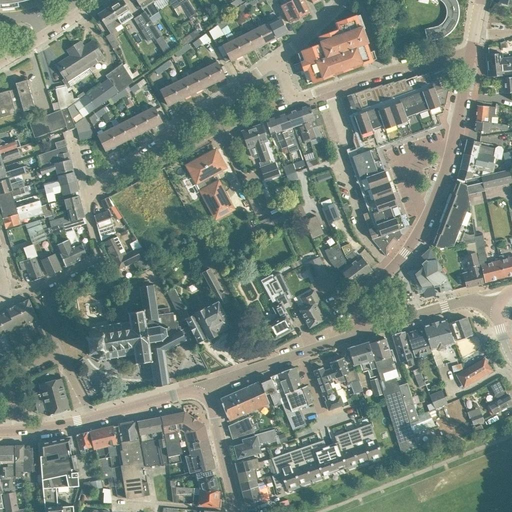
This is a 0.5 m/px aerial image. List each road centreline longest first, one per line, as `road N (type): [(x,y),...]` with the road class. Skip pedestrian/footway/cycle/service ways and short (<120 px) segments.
road 1 (residential): [(371,329),(363,302),(405,252),(437,192),(471,51)]
road 2 (residential): [(86,196),(276,58)]
road 3 (residential): [(276,58),(291,100),(471,51)]
road 4 (tertiary): [(0,431),(199,393)]
road 5 (residential): [(4,297),(95,255),(86,196)]
road 6 (tertiary): [(371,329),(472,300),(498,308)]
road 7 (tertiary): [(236,511),(215,419),(199,393)]
road 8 (unknown): [(291,100),(180,153)]
